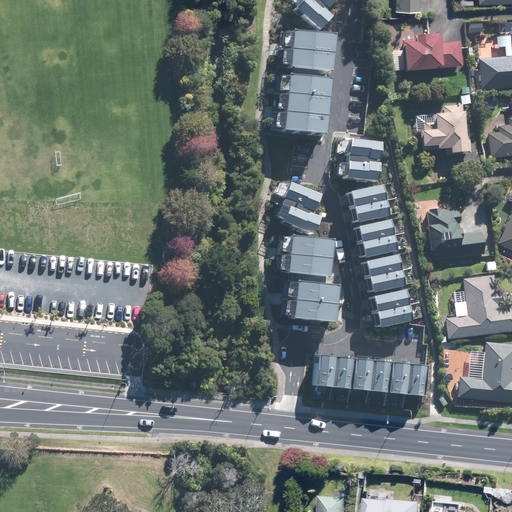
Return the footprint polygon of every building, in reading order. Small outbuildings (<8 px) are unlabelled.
[(395,0),(395,10),(420,11),(420,0),(395,0)] [(483,24),(469,23),(468,32),(482,33),(483,24)] [(404,43),(406,70),(463,66),(461,41),(442,42),(441,34),(416,36),(417,42),(404,43)] [(478,60),(481,90),(511,87),(511,35),(509,36),(511,57),(478,60)] [(469,86),(460,87),(462,104),(471,103),(469,86)] [(488,133),(490,157),(511,155),(511,97),(511,105),(511,117),(507,118),(507,124),(499,125),(499,132),(488,133)] [(468,153),(466,112),(461,112),(461,104),(443,105),(443,113),(434,113),(435,120),(424,121),(425,130),(421,131),(422,149),(451,148),(452,154),(468,153)] [(511,201),(511,211),(497,244),(511,251),(511,190),(508,200),(511,201)] [(426,213),(430,245),(464,240),(460,207),(442,209),(441,206),(429,208),(430,212),(426,213)] [(445,318),(448,338),(511,329),(511,304),(498,307),(497,303),(501,302),(500,290),(495,291),(493,274),(462,279),(464,300),(455,302),(457,316),(445,318)] [(459,377),(457,397),(511,401),(511,344),(485,342),(484,358),(474,357),(472,378),(459,377)] [(374,364),(372,386),(415,390),(417,368),(374,364)] [(396,475),(387,475),(386,488),(395,488),(396,475)] [(347,511),(349,489),(337,489),(336,495),(323,495),(321,511),(347,511)] [(420,511),(422,499),(368,495),(366,511),(420,511)] [(436,495),(435,499),(434,511),(476,511),(465,510),(466,502),(451,500),(452,496),(436,495)]
